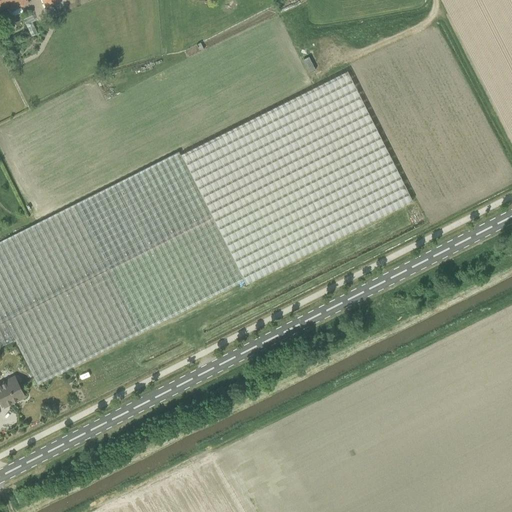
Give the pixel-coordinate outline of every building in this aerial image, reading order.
[(29,3),(27,0),(0,0),(0,8),(8,5),(11,12),(29,3)] [(96,80),(0,123),(0,147),(3,155),(9,147),(9,150),(18,157),(11,160),(6,156),(15,176),(23,176),(18,178),(20,183),(22,180),(27,183),(41,184),(75,169),(74,168),(113,150),(120,167),(133,168),(124,172),(135,172),(138,167),(136,165),(313,85),(307,73),(315,69),(309,56),(306,57),(301,64),(280,17),(104,97),(96,80)] [(181,155),(244,280),(246,284),(413,201),(348,71),(181,155)] [(0,347),(15,340),(38,384),(244,280),(181,155),(179,152),(0,241),(0,347)] [(4,407),(25,397),(15,377),(0,384),(0,402),(2,402),(4,407)]
